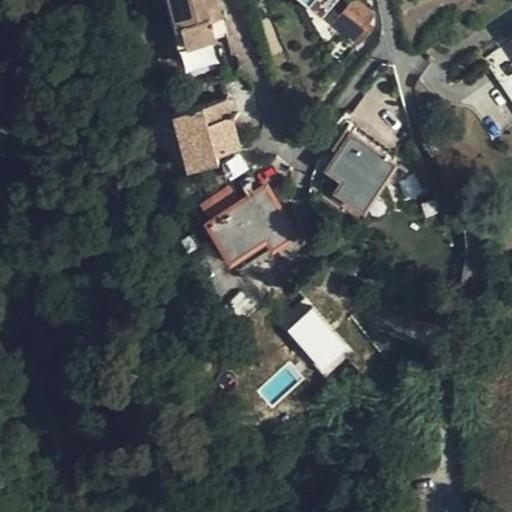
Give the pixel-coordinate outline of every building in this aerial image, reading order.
[(171,0),(178,26),(184,25),(190,43),(228,34),(218,0),(171,0)] [(293,0),(322,25),(344,0),(293,0)] [(375,11),(362,0),(351,0),(335,19),(359,40),(374,23),(369,19),(375,11)] [(215,184),(227,177),(222,156),(220,150),(241,145),(227,95),(175,109),(192,171),(179,175),(186,201),(198,194),(215,184)] [(346,181),(337,193),(367,214),(399,167),(356,137),(332,171),(346,181)] [(227,177),(215,184),(229,205),(211,215),(241,265),(296,230),(254,161),(227,177)] [(215,184),(198,194),(211,215),(229,205),(215,184)] [(361,223),(367,214),(337,193),(333,199),(353,213),(352,216),(361,223)] [(303,242),(296,230),(241,265),(248,276),(303,242)] [(312,343),(304,352),(324,373),(349,350),(329,328),(327,330),(312,314),(298,327),(312,343)] [(299,355),(304,352),(312,343),(298,327),(285,340),(299,355)]
